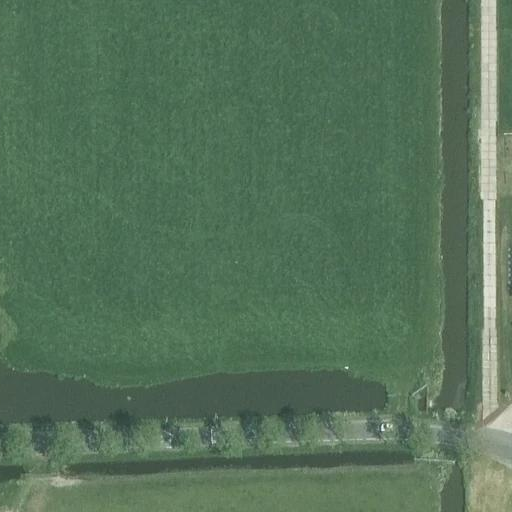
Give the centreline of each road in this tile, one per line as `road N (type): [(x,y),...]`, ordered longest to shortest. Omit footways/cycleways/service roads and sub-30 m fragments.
road 1 (tertiary): [(0,445),(401,432),(511,454)]
road 2 (track): [(427,240),(423,335),(407,370),(401,432)]
